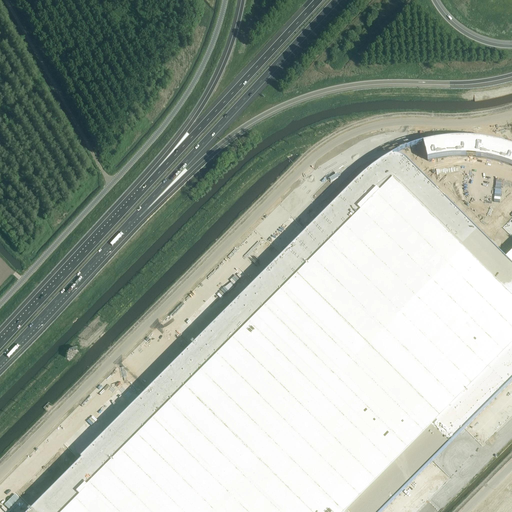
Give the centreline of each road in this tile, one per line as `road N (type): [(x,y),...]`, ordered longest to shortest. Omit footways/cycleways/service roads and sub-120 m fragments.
road 1 (unclassified): [(0,473),(337,140),(383,124),(511,113)]
road 2 (motorway): [(135,215),(222,140),(310,94),(359,83),(511,74)]
road 3 (unclassified): [(0,304),(173,113),(208,51),(224,0)]
road 4 (motorway): [(135,215),(336,0)]
road 5 (motorway): [(317,0),(144,187)]
road 6 (track): [(111,184),(3,0)]
road 7 (motorway): [(243,0),(208,95),(144,187)]
road 8 (motorway): [(144,187),(0,343)]
road 9 (motorway): [(0,361),(135,215)]
